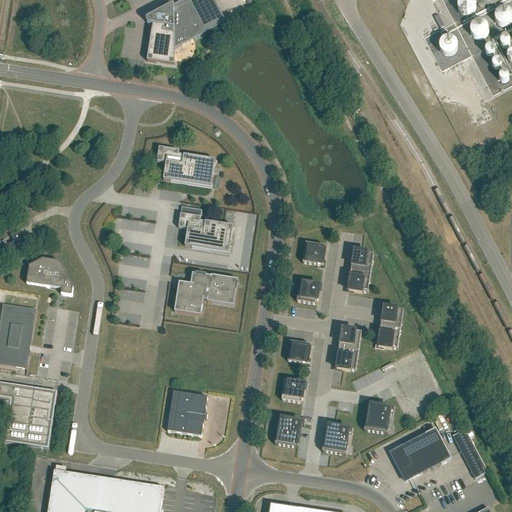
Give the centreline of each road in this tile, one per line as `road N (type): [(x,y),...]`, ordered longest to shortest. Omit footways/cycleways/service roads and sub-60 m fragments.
road 1 (unclassified): [(242,472),(95,449),(78,438),(98,290),(76,214),(123,157),(138,90)]
road 2 (unclassified): [(265,318),(277,237),(276,202),(261,160),(218,117),(138,90)]
road 3 (unclassified): [(242,472),(265,318)]
road 4 (unclassified): [(309,482),(333,329)]
